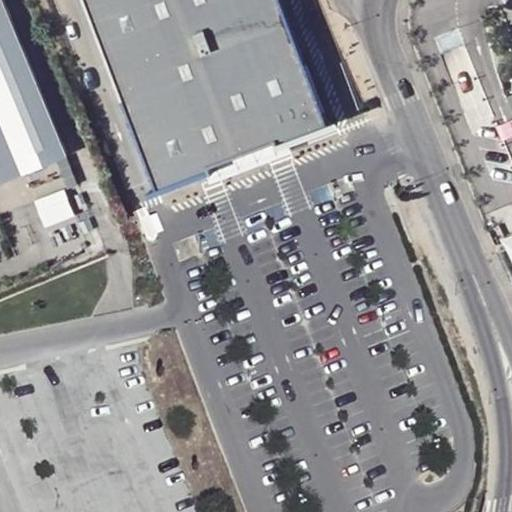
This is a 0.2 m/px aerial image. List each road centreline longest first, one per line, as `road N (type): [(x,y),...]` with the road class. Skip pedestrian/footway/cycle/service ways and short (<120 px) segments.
road 1 (unclassified): [(461,262),(373,18),(374,0)]
road 2 (unclassified): [(461,262),(503,405),(499,511)]
